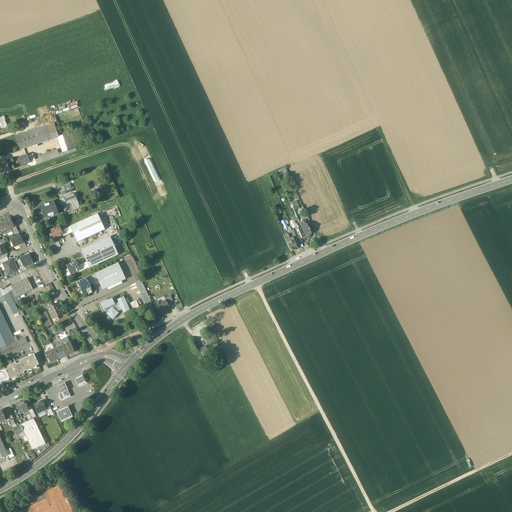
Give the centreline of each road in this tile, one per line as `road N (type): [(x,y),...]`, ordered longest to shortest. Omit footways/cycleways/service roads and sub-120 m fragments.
road 1 (secondary): [(131,362),(202,308),(379,228),(511,180)]
road 2 (track): [(255,284),(373,511)]
road 3 (secondary): [(0,488),(51,455),(123,370)]
road 4 (track): [(392,511),(511,454)]
